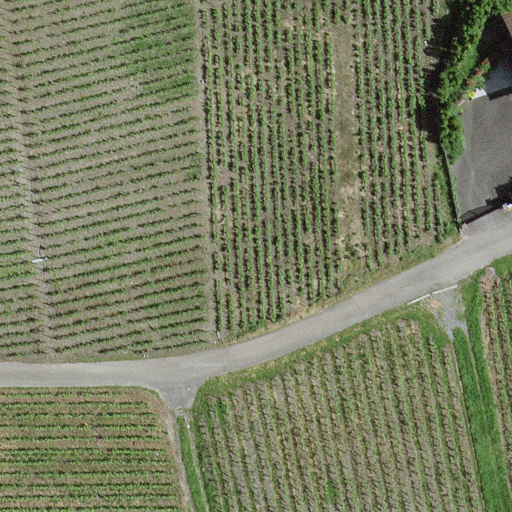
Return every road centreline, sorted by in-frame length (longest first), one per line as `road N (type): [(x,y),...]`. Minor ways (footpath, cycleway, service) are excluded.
road 1 (track): [(511,238),(283,342),(214,363),(148,374),(0,373)]
road 2 (track): [(177,371),(196,511)]
